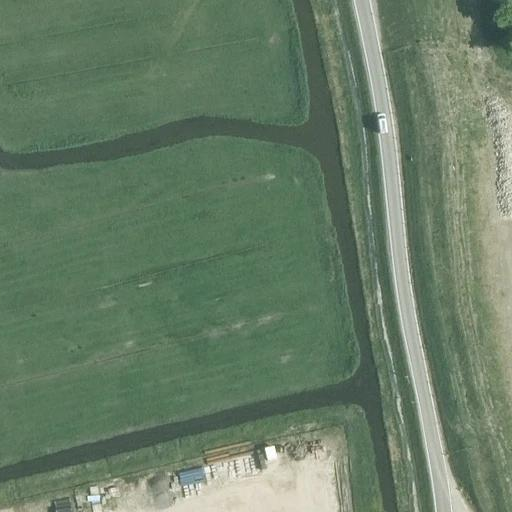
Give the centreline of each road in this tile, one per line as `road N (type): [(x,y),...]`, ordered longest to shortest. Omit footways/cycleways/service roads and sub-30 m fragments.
road 1 (unclassified): [(442,511),(361,0)]
road 2 (track): [(0,122),(21,130),(138,111),(200,0)]
